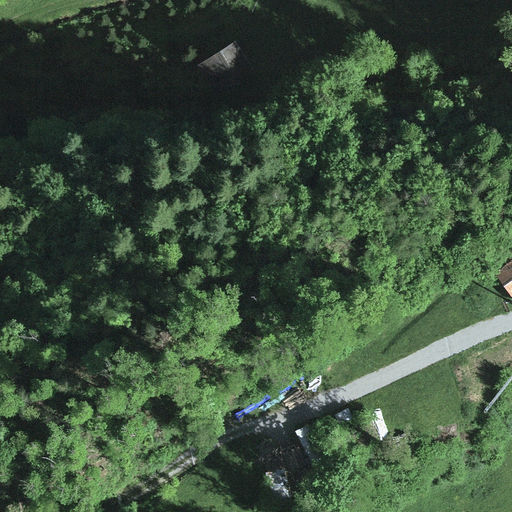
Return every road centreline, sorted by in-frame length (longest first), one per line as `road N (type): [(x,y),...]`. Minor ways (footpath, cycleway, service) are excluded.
road 1 (track): [(300,402),(225,436),(107,511)]
road 2 (track): [(200,98),(102,116),(0,156)]
